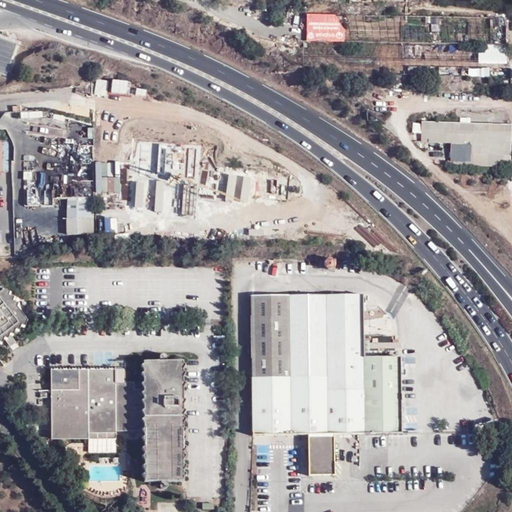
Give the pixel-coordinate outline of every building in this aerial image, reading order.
[(273,6),(251,6),(250,16),(272,21),(273,6)] [(501,43),(502,19),(302,15),(302,40),(501,43)] [(0,70),(6,73),(17,38),(0,31),(0,70)] [(283,45),(283,58),(315,75),(500,78),(501,47),(318,45),(283,45)] [(420,123),(420,130),(433,137),(439,143),(449,143),(449,152),(465,167),(509,167),(509,124),(420,123)] [(433,137),(420,130),(420,142),(439,143),(433,137)] [(465,167),(449,152),(449,160),(458,167),(465,167)] [(125,185),(126,160),(112,159),(110,185),(125,185)] [(152,162),(126,160),(125,185),(123,206),(195,210),(196,165),(165,163),(157,160),(152,162)] [(74,236),(97,236),(97,230),(96,197),(73,197),(74,236)] [(0,342),(14,332),(15,332),(21,328),(37,316),(27,301),(29,299),(23,295),(25,293),(19,290),(20,287),(14,284),(8,287),(0,274),(0,342)] [(364,345),(363,297),(256,298),(255,436),(308,435),(333,434),(359,433),(400,432),(399,356),(364,357),(364,345)] [(24,334),(21,328),(15,332),(18,337),(24,334)] [(61,408),(60,436),(98,436),(98,430),(124,431),(124,428),(153,429),(153,480),(192,480),(192,361),(155,360),(154,387),(144,387),(144,381),(125,380),(125,367),(61,365),(61,408)] [(333,471),(333,434),(308,435),(309,472),(333,471)]
